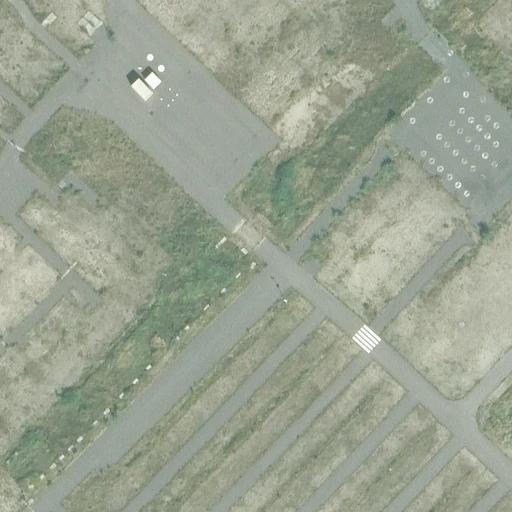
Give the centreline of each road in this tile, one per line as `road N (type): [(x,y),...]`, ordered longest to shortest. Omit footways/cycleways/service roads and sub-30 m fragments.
road 1 (track): [(40,511),(281,273),(82,87),(13,149),(0,171)]
road 2 (track): [(400,0),(422,36),(511,127)]
road 3 (track): [(82,87),(143,24),(119,0)]
